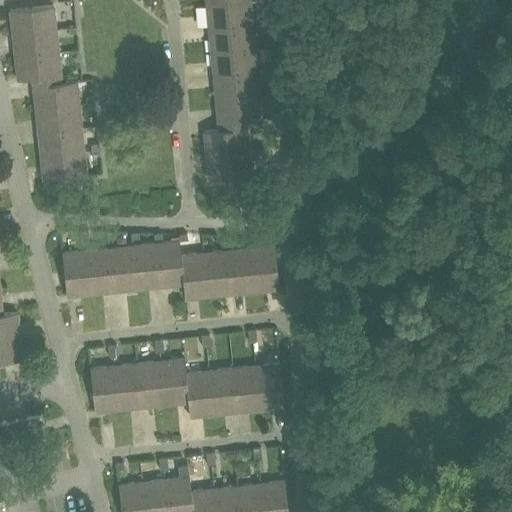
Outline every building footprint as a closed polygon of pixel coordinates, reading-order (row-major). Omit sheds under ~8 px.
[(206,5),(208,29),(251,24),(249,1),(206,5)] [(52,5),(33,7),(35,28),(54,27),(52,5)] [(33,7),(10,9),(12,31),(35,28),(33,7)] [(208,29),(210,52),(253,48),(251,24),(208,29)] [(54,27),(35,28),(12,31),(14,54),(57,50),(54,27)] [(253,48),(210,52),(212,75),(256,71),(253,48)] [(57,50),(14,54),(17,79),(31,78),(32,83),(60,81),(57,50)] [(212,75),(214,99),(258,94),(256,71),(212,75)] [(60,81),(32,83),(34,106),(78,102),(75,79),(67,80),(60,81)] [(214,99),(216,122),(245,119),(260,118),(258,94),(214,99)] [(80,126),(78,102),(34,106),(37,130),(80,126)] [(203,130),(205,154),(247,150),(245,119),(216,122),(217,129),(203,130)] [(37,130),(39,154),(83,150),(80,126),(37,130)] [(85,174),(83,150),(39,154),(41,178),(85,174)] [(247,150),(205,154),(207,178),(249,174),(247,150)] [(163,285),(183,283),(184,283),(181,256),(182,256),(180,240),(158,242),(163,285)] [(158,242),(134,245),(139,288),(163,285),(158,242)] [(111,248),(116,290),(139,288),(134,245),(111,248)] [(273,245),(250,248),(255,290),(277,288),(273,245)] [(111,248),(87,250),(92,293),(116,290),(111,248)] [(255,290),(250,248),(228,250),(233,293),(255,290)] [(92,293),(87,250),(62,253),(67,296),(92,293)] [(228,250),(205,253),(210,296),(233,293),(228,250)] [(205,253),(182,256),(181,256),(184,283),(183,283),(185,298),(210,296),(205,253)] [(2,313),(2,305),(0,305),(0,334),(19,332),(19,327),(15,327),(13,311),(2,313)] [(0,334),(0,359),(22,357),(19,332),(0,334)] [(167,404),(188,401),(189,401),(186,373),(187,373),(185,358),(163,361),(167,404)] [(167,404),(163,361),(139,363),(144,406),(167,404)] [(120,409),(144,406),(139,363),(115,366),(120,409)] [(257,365),(262,408),(284,406),(279,363),(257,365)] [(238,411),(262,408),(257,365),(234,368),(238,411)] [(95,411),(120,409),(115,366),(90,369),(95,411)] [(238,411),(234,368),(210,371),(214,413),(238,411)] [(190,416),(214,413),(210,371),(187,373),(186,373),(189,401),(188,401),(190,416)] [(41,414),(24,417),(28,440),(45,437),(41,414)] [(28,440),(24,417),(7,420),(11,443),(28,440)] [(7,420),(0,421),(0,445),(11,443),(7,420)] [(169,511),(192,511),(190,491),(191,491),(187,464),(178,465),(179,477),(165,479),(169,511)] [(169,511),(165,479),(142,482),(145,511),(169,511)] [(260,483),(263,511),(287,511),(284,480),(260,483)] [(121,511),(145,511),(142,482),(118,485),(121,511)] [(263,511),(260,483),(237,486),(240,511),(263,511)] [(217,511),(240,511),(237,486),(214,488),(217,511)] [(217,511),(214,488),(191,491),(190,491),(192,511),(217,511)]
